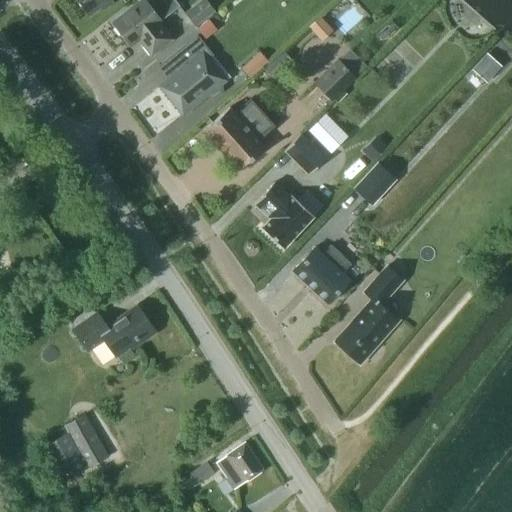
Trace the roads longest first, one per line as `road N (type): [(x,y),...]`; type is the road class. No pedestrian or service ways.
road 1 (tertiary): [(318,511),(74,146)]
road 2 (residential): [(115,110),(346,442)]
road 3 (residential): [(115,110),(34,0)]
